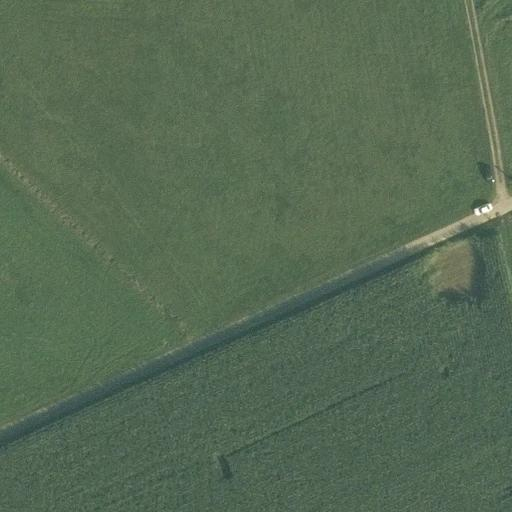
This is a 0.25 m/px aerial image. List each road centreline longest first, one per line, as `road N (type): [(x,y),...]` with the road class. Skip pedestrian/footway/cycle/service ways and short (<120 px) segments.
road 1 (track): [(0,433),(511,206)]
road 2 (track): [(508,208),(469,0)]
